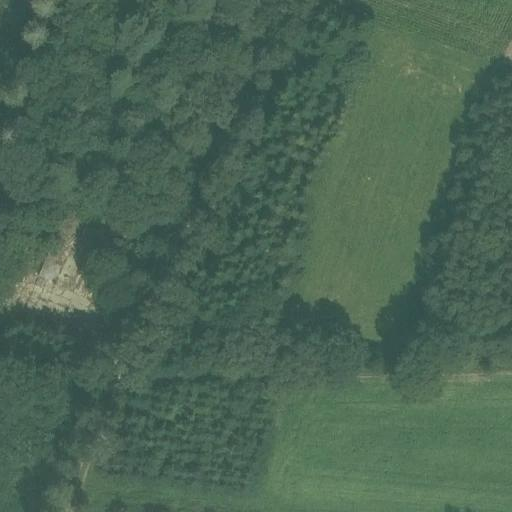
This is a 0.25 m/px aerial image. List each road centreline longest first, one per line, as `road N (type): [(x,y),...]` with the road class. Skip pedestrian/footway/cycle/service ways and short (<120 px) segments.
road 1 (track): [(69,511),(163,257),(287,0)]
road 2 (track): [(0,326),(38,301),(135,332)]
